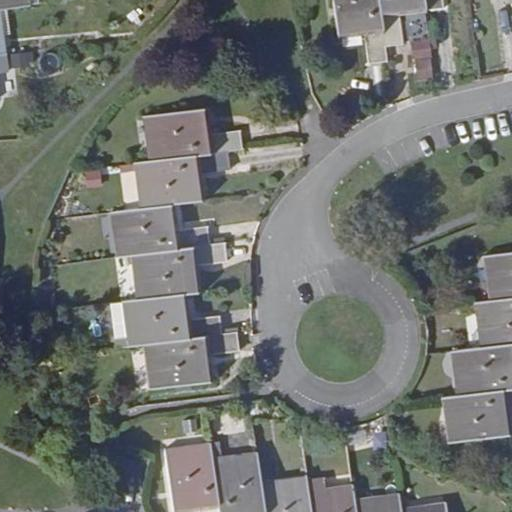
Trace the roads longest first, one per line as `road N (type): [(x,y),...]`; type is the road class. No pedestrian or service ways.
road 1 (residential): [(300,293),(287,308),(279,348),(298,384),(334,401),(373,392),(398,365),(397,311),(354,278),(317,282)]
road 2 (residential): [(511,90),(398,120),(327,168),(298,239),(317,282)]
